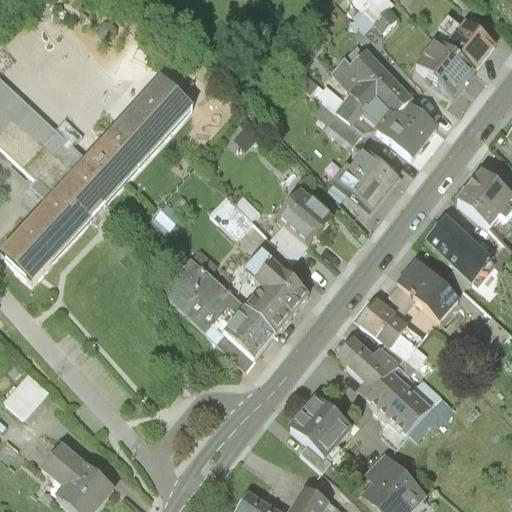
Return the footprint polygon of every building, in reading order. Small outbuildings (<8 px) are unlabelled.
[(396,27),(377,6),(364,18),(383,39),(396,27)] [(465,28),(460,34),(447,24),(438,35),(443,39),(435,48),(473,77),(494,51),(465,28)] [(471,79),(433,51),(416,72),(453,102),(471,79)] [(365,58),(350,72),(345,66),(332,79),(353,102),(363,115),(376,104),(377,103),(374,100),(390,85),(365,58)] [(411,108),(390,85),(374,100),(377,103),(376,104),(394,124),(397,121),(411,108)] [(87,167),(0,86),(0,112),(5,116),(4,117),(73,182),(87,167)] [(52,268),(51,267),(94,221),(191,116),(161,88),(87,167),(73,182),(4,117),(5,116),(0,112),(0,154),(53,204),(0,261),(31,290),(52,268)] [(353,102),(339,120),(362,141),(370,131),(357,122),(363,115),(353,102)] [(410,115),(402,125),(397,121),(394,124),(376,104),(363,115),(357,122),(370,131),(412,166),(436,136),(410,115)] [(362,141),(339,120),(329,132),(353,152),(362,141)] [(397,185),(364,159),(350,177),(346,174),(333,190),(369,219),(397,185)] [(511,206),(481,181),(474,189),(473,188),(466,196),(467,197),(456,210),(487,235),(498,224),(504,229),(511,220),(505,214),(511,206)] [(332,226),(300,199),(277,226),(287,234),(309,253),(332,226)] [(237,211),(219,228),(236,246),(254,229),(237,211)] [(489,268),(444,226),(425,247),(471,291),(489,270),(490,268),(489,268)] [(309,253),(287,234),(274,249),(293,269),(309,253)] [(227,302),(207,282),(219,270),(200,252),(158,296),(197,333),(227,302)] [(511,261),(503,253),(489,268),(490,268),(489,270),(505,287),(508,284),(511,287),(511,261)] [(262,260),(257,261),(242,278),(254,289),(272,269),(262,260)] [(308,301),(272,269),(254,289),(262,296),(244,316),(274,343),(308,301)] [(456,308),(415,270),(397,291),(398,292),(414,307),(438,329),(456,308)] [(414,307),(398,292),(388,302),(394,307),(399,312),(390,321),(397,326),(414,307)] [(394,307),(384,316),(375,309),(359,330),(385,350),(390,354),(399,342),(415,354),(422,346),(397,326),(390,321),(399,312),(394,307)] [(274,343),(244,316),(216,350),(245,378),(274,343)] [(511,341),(491,323),(473,341),(491,358),(511,341)] [(415,354),(399,342),(390,354),(405,367),(415,355),(415,354)] [(372,363),(352,345),(336,363),(364,389),(374,398),(392,379),(402,389),(408,383),(378,358),(377,358),(372,363)] [(415,355),(405,367),(390,354),(385,350),(378,358),(408,383),(425,363),(415,355)] [(402,389),(392,379),(374,398),(364,389),(358,396),(377,414),(372,418),(385,430),(389,425),(406,441),(426,421),(430,416),(402,389)] [(29,382),(6,409),(23,425),(47,397),(29,382)] [(453,416),(422,387),(417,392),(408,383),(402,389),(430,416),(426,421),(438,432),(453,416)] [(350,436),(316,406),(290,435),(290,436),(307,451),(323,466),(325,465),(350,436)] [(323,466),(307,451),(299,460),(300,460),(299,460),(322,480),(331,470),(325,465),(323,466)] [(84,471),(83,471),(60,452),(41,475),(64,494),(56,504),(65,511),(97,511),(113,494),(84,471)] [(411,511),(421,502),(385,467),(368,484),(376,492),(365,503),(374,511),(411,511)] [(296,511),(327,511),(328,510),(306,496),(296,511)] [(261,511),(247,503),(241,511),(261,511)]
